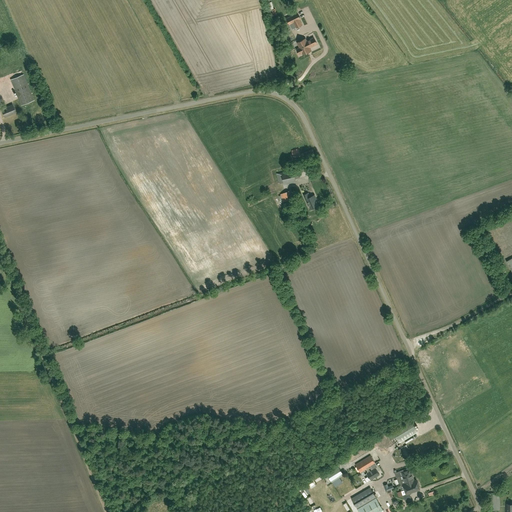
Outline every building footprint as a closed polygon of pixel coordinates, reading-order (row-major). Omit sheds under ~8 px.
[(302,24),(301,24),(299,19),(300,19),(297,13),(287,18),(290,24),(294,22),(296,27),(302,24)] [(303,54),(311,50),(310,47),(316,44),(313,38),(307,41),(305,39),(297,43),(300,48),(297,49),(299,54),(302,53),(303,54)] [(34,100),(27,84),(23,74),(10,80),(21,106),(34,100)] [(5,117),(16,112),(13,105),(2,109),(5,117)] [(301,157),(314,153),(312,149),(300,154),(299,148),(291,150),(293,157),(297,155),(298,157),(301,156),(301,157)] [(283,181),(295,179),(300,177),(298,169),(277,173),(279,183),(283,182),(283,181)] [(290,190),(284,193),(280,194),(283,202),(293,198),(290,190)] [(311,209),(318,206),(315,199),(316,199),(314,195),(309,197),(308,193),(304,195),(308,205),(309,205),(311,209)] [(411,420),(392,431),(399,442),(417,431),(411,420)] [(376,446),(374,447),(377,452),(385,447),(381,440),(375,444),(376,446)] [(369,466),(375,463),(370,455),(355,464),(360,472),(366,468),(368,472),(367,473),(369,476),(365,478),(367,481),(370,479),(371,479),(379,474),(375,468),(371,470),(369,466)] [(338,465),(326,472),(331,481),(343,474),(338,465)] [(406,484),(414,482),(413,478),(410,469),(401,472),(402,474),(399,475),(402,485),(405,484),(406,484)] [(315,480),(308,484),(312,490),(318,485),(315,480)] [(405,484),(402,485),(399,486),(403,495),(420,489),(419,487),(420,486),(418,482),(417,482),(416,480),(416,481),(414,482),(406,484),(405,484)] [(378,511),(383,509),(376,498),(370,487),(351,498),(359,511),(378,511)] [(463,511),(467,511),(475,509),(470,499),(460,504),(463,511)] [(353,511),(357,510),(351,501),(344,504),(348,510),(351,508),(353,511)]
